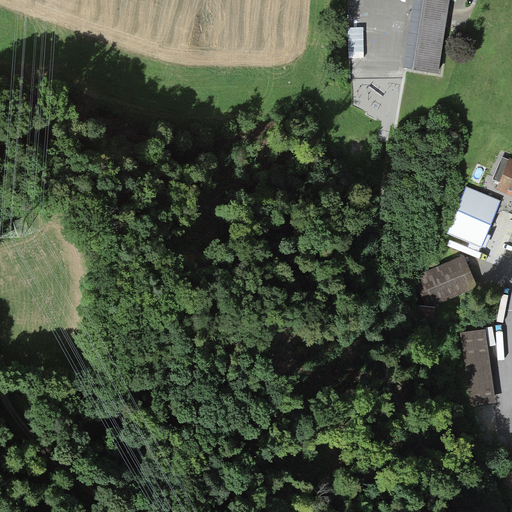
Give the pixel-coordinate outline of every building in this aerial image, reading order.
[(414,0),(403,68),(413,70),(424,0),(414,0)] [(449,0),(424,0),(413,70),(413,71),(438,75),(449,0)] [(511,155),(510,154),(497,186),(511,191),(511,155)] [(500,198),(466,184),(448,229),(470,238),(468,243),(479,247),(481,242),(485,244),(490,231),(487,230),(500,198)] [(432,266),(414,273),(426,303),(433,300),(474,285),(462,254),(438,263),(432,266)] [(425,255),(424,265),(432,266),(438,263),(438,255),(425,255)] [(426,303),(414,301),(412,319),(433,320),(435,302),(433,300),(426,303)] [(461,329),(471,402),(496,399),(486,326),(461,329)]
